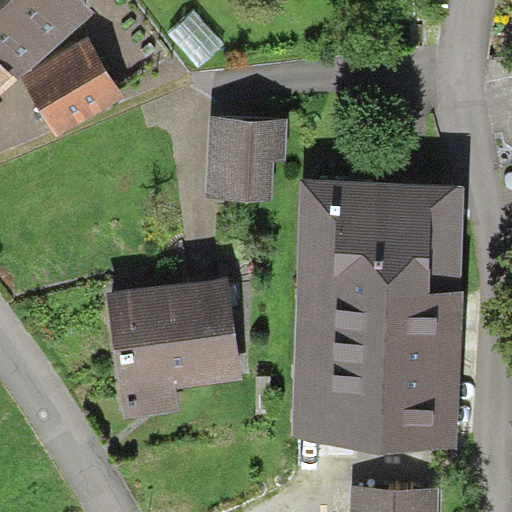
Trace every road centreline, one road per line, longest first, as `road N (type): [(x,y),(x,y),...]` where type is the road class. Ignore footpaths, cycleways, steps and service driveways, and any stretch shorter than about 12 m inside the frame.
road 1 (residential): [(462,0),(450,67),(491,329),(484,511)]
road 2 (residential): [(0,339),(113,511)]
